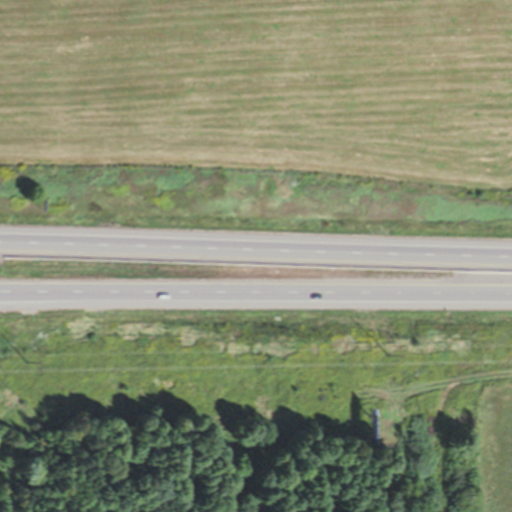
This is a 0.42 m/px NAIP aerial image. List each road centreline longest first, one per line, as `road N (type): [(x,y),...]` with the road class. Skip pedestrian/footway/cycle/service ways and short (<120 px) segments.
road 1 (trunk): [(511,254),(0,240)]
road 2 (trunk): [(0,297),(511,296)]
